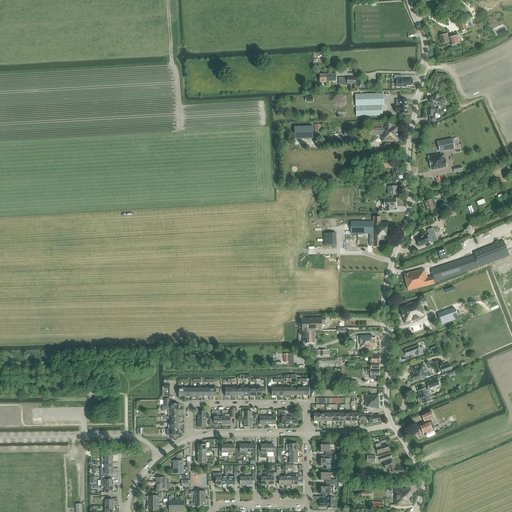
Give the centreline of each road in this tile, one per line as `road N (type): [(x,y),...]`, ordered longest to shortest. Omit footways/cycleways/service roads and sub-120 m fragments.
road 1 (tertiary): [(392,424),(383,296),(408,219),(409,136),(425,69),(408,0)]
road 2 (residential): [(307,433),(307,404),(188,404),(190,437)]
road 3 (unclassified): [(160,455),(126,435),(0,437)]
